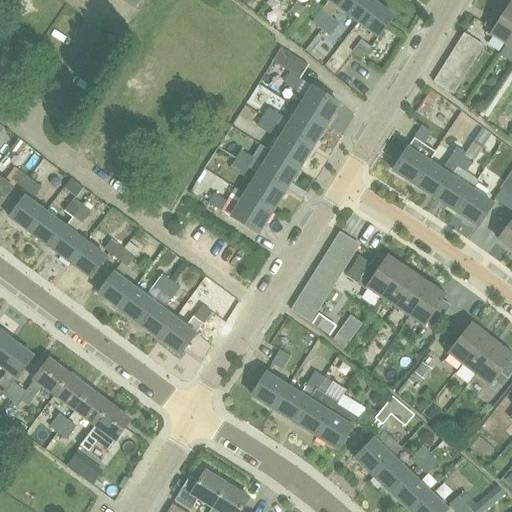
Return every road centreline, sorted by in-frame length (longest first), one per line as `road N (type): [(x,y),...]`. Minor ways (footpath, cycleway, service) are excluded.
road 1 (residential): [(191,412),(342,181)]
road 2 (residential): [(191,412),(0,268)]
road 3 (residential): [(342,181),(447,0)]
road 4 (residential): [(511,296),(342,181)]
road 5 (residential): [(336,511),(191,412)]
